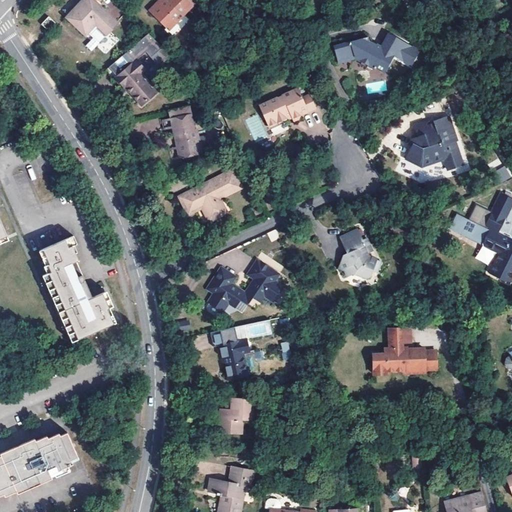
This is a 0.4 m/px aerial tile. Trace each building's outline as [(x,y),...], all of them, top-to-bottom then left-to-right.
[(90,32),(100,42),(118,24),(93,0),(82,0),(66,17),(86,36),(90,32)] [(149,11),(165,28),(173,20),(176,23),(194,5),(188,0),(165,0),(161,5),(159,2),(149,11)] [(106,10),(116,17),(121,10),(110,3),(106,10)] [(56,23),(49,16),(41,25),(47,32),(56,23)] [(173,20),(165,28),(168,31),(176,23),(173,20)] [(124,87),(125,87),(142,106),(156,93),(140,74),(143,72),(134,62),(146,52),(157,65),(170,54),(148,33),(107,68),(115,78),(124,87)] [(367,37),(334,45),(339,62),(354,58),(373,68),(374,66),(384,72),(393,56),(410,65),(419,50),(388,33),(381,46),(377,43),(376,45),(375,47),(369,44),(368,41),(367,37)] [(124,87),(115,78),(114,79),(122,89),(124,87)] [(387,90),(385,80),(365,83),(367,93),(387,90)] [(259,106),(269,127),(286,119),(285,118),(290,115),(292,119),(293,122),(301,118),(301,115),(316,108),(310,95),(303,98),(298,88),(259,106)] [(165,120),(168,130),(170,129),(172,137),(175,136),(178,147),(182,158),(202,152),(195,129),(192,130),(187,114),(165,120)] [(444,159),(447,170),(463,165),(455,141),(457,140),(448,117),(426,124),(425,123),(415,126),(418,136),(416,141),(412,139),(408,145),(412,147),(406,159),(422,167),(444,159)] [(182,158),(178,147),(168,151),(170,162),(182,158)] [(502,182),(511,176),(505,165),(496,170),(502,182)] [(151,180),(148,170),(146,169),(136,171),(135,173),(137,183),(139,184),(149,182),(151,180)] [(220,199),(223,197),(241,188),(232,170),(179,197),(187,215),(202,207),(204,210),(209,222),(227,213),(220,199)] [(220,199),(227,213),(231,211),(223,197),(220,199)] [(202,207),(187,215),(189,218),(204,210),(202,207)] [(489,218),(485,227),(498,233),(505,219),(496,215),(494,220),(489,218)] [(357,228),(339,236),(347,253),(343,255),(338,269),(344,271),(346,277),(354,274),(367,279),(371,277),(375,269),(379,270),(382,262),(370,256),(369,254),(374,251),(368,238),(363,240),(357,228)] [(272,241),(280,237),(276,229),(267,233),(272,241)] [(509,284),(511,276),(511,243),(488,232),(482,246),(499,254),(489,275),(509,284)] [(110,308),(103,293),(93,297),(91,294),(76,262),(79,261),(76,254),(78,253),(75,246),(77,245),(73,236),(43,249),(51,264),(49,265),(52,271),(42,276),(72,342),(114,323),(108,309),(110,308)] [(254,297),(261,302),(266,295),(273,300),(283,285),(276,280),(281,273),(259,258),(250,272),(256,277),(246,292),(232,283),(235,277),(221,268),(207,289),(214,294),(228,303),(234,308),(240,299),(247,303),(248,302),(250,304),(254,297)] [(68,344),(72,342),(42,276),(38,278),(68,344)] [(283,285),(273,300),(280,305),(290,290),(283,285)] [(228,303),(214,294),(209,300),(223,310),(228,303)] [(254,297),(250,304),(257,308),(261,302),(254,297)] [(240,299),(234,308),(241,312),(247,303),(240,299)] [(179,322),(181,330),(189,328),(188,320),(179,322)] [(254,352),(249,353),(246,353),(244,341),(238,342),(235,327),(219,330),(221,345),(219,345),(221,358),(224,358),(228,380),(258,374),(254,352)] [(372,355),(373,375),(386,374),(385,372),(403,371),(403,374),(424,373),(424,370),(436,370),(435,351),(424,351),(423,349),(413,349),(410,353),(408,353),(406,353),(406,350),(406,348),(402,348),(401,343),(410,342),(410,328),(388,329),(389,349),(384,349),(384,354),(372,355)] [(213,346),(219,345),(221,345),(219,330),(211,332),(213,346)] [(290,358),(289,341),(282,342),(283,359),(290,358)] [(231,409),(221,409),(219,434),(242,435),(243,420),(253,421),(254,399),(232,398),(231,409)] [(72,461),(79,458),(67,433),(61,436),(59,434),(49,438),(47,435),(37,441),(35,438),(0,454),(1,456),(0,456),(0,495),(4,494),(6,496),(17,491),(18,494),(34,487),(52,478),(51,476),(63,471),(62,469),(73,464),(72,461)] [(229,483),(210,479),(208,491),(216,493),(216,496),(223,497),(222,502),(220,502),(217,511),(239,511),(245,487),(250,488),(253,472),(232,468),(229,483)] [(486,511),(482,493),(445,503),(447,511),(486,511)] [(315,511),(316,511),(301,510),(300,511),(296,511),(281,510),(281,504),(280,501),(278,499),(271,499),(268,500),(266,502),(265,509),(270,509),(270,511),(315,511)]
